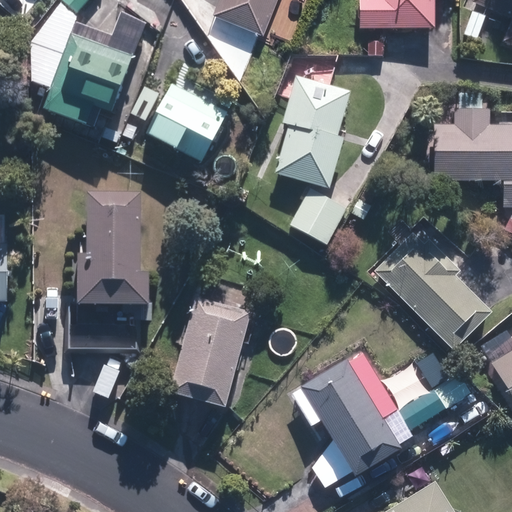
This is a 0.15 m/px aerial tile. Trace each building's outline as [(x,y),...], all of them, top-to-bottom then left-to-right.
[(60,0),(78,15),(91,0),(60,0)] [(261,33),(274,0),(219,0),(214,14),(261,33)] [(434,32),(433,0),(358,0),(359,31),(434,32)] [(511,0),(473,0),(472,4),(511,20),(511,23),(503,45),(511,48),(511,0)] [(476,41),(485,18),(473,13),(464,37),(476,41)] [(112,38),(76,24),(43,111),(93,130),(101,110),(111,114),(146,25),(120,15),(112,38)] [(382,57),(382,43),(368,43),(368,57),(382,57)] [(349,94),(296,78),(282,124),(286,125),(272,174),(330,191),(345,141),(336,139),(349,94)] [(228,113),(173,85),(146,136),(202,164),(228,113)] [(453,126),(433,126),(433,182),(501,182),(501,209),(511,208),(511,126),(490,126),(490,112),(454,111),(453,126)] [(346,210),(309,189),(288,226),(325,247),(346,210)] [(140,274),(140,193),(86,193),(87,255),(77,255),(77,304),(68,304),(68,351),(140,351),(140,307),(148,307),(148,274),(140,274)] [(412,234),(374,271),(452,352),(491,314),(455,278),(459,273),(428,241),(423,245),(412,234)] [(252,313),(196,298),(169,395),(225,411),(252,313)] [(511,400),(511,340),(510,338),(484,354),(511,400)] [(347,361),(301,388),(353,478),(400,452),(381,420),(398,411),(365,354),(348,363),(347,361)] [(445,410),(470,396),(457,375),(433,390),(445,410)] [(453,511),(435,482),(387,511),(453,511)]
